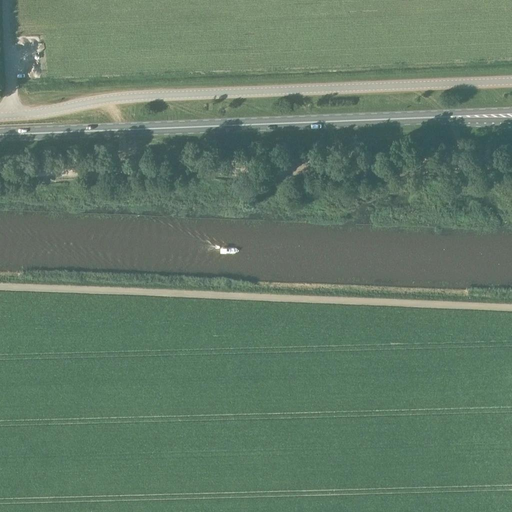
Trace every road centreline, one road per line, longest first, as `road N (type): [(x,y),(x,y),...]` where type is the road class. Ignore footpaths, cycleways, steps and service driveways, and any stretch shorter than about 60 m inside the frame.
road 1 (unclassified): [(0,116),(145,96),(511,81)]
road 2 (primary): [(0,135),(511,115)]
